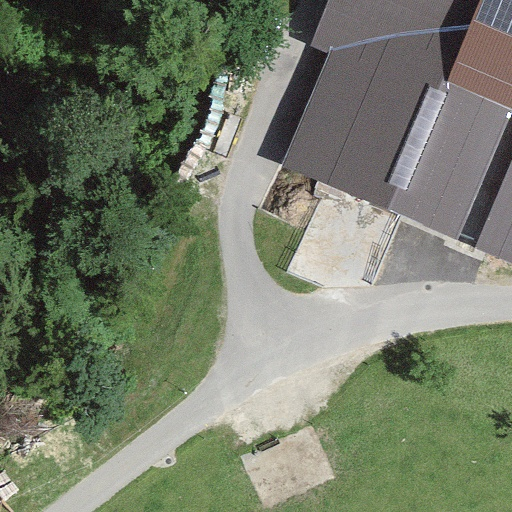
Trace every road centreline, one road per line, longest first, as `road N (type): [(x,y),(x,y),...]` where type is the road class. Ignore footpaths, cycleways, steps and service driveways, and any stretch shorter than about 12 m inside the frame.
road 1 (residential): [(69,511),(221,396),(284,360),(511,310)]
road 2 (track): [(284,360),(245,266),(237,207),(313,0)]
